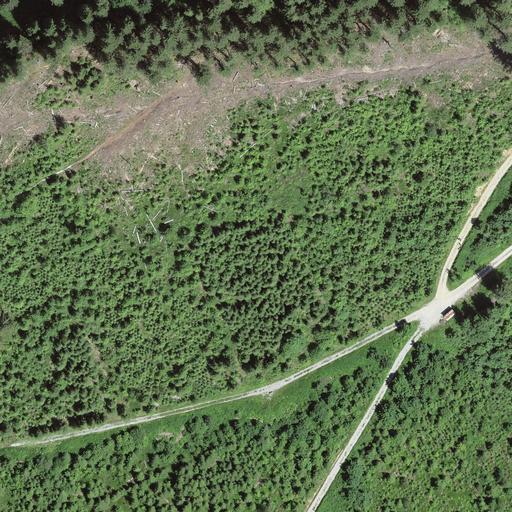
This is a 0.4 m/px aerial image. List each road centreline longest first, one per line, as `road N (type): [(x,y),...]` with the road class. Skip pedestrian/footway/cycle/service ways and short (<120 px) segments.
road 1 (track): [(433,311),(262,389),(0,447)]
road 2 (track): [(438,306),(314,511)]
road 3 (track): [(438,306),(448,264),(511,158)]
